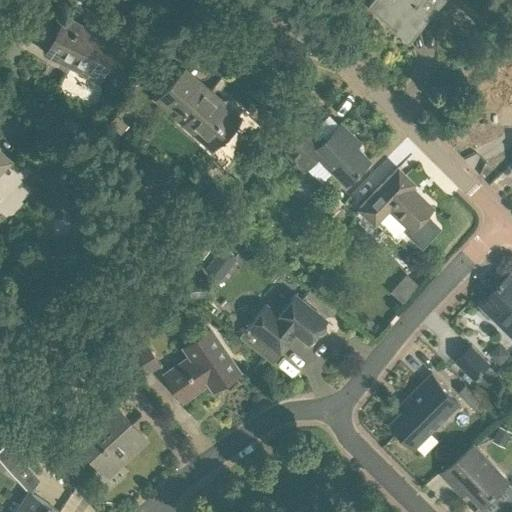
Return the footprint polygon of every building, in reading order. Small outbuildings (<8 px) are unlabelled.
[(372,0),(369,4),(405,36),(437,0),(372,0)] [(118,44),(65,15),(45,51),(99,79),(118,44)] [(466,112),(501,151),(511,140),(511,69),(506,63),(482,85),(487,91),(466,112)] [(213,101),(183,74),(182,73),(158,99),(203,139),(199,144),(225,167),(262,126),(244,110),(238,115),(217,97),(213,101)] [(349,139),(353,135),(341,123),(322,141),(310,130),(288,154),(304,169),(318,155),(332,170),(327,176),(337,187),(343,181),(344,182),(369,158),(349,139)] [(142,135),(137,144),(147,149),(152,140),(142,135)] [(0,168),(9,159),(0,150),(0,168)] [(292,163),(286,157),(271,171),(277,177),(292,163)] [(412,191),(414,189),(410,185),(413,182),(398,167),(360,206),(375,221),(388,207),(410,229),(432,207),(420,195),(418,197),(412,191)] [(223,247),(205,270),(219,281),(237,258),(223,247)] [(481,303),(511,333),(511,272),(481,303)] [(206,280),(189,281),(190,298),(208,296),(206,280)] [(326,325),(325,321),(326,319),(293,295),(278,314),(266,304),(249,325),(280,351),(296,331),(308,341),(315,332),(316,333),(320,333),(323,332),(326,329),(326,325)] [(210,326),(184,345),(191,355),(165,373),(183,399),(208,382),(213,388),(239,370),(210,326)] [(140,377),(160,363),(146,344),(126,358),(138,375),(140,377)] [(495,369),(490,364),(491,363),(472,345),(471,346),(458,359),(456,360),(475,378),(480,383),(495,369)] [(433,372),(409,395),(414,400),(392,421),(416,445),(461,401),(433,372)] [(486,403),(476,393),(467,384),(459,392),(478,411),(486,403)] [(119,410),(104,423),(95,413),(71,434),(99,465),(112,453),(120,462),(146,439),(119,410)] [(511,434),(500,429),(494,444),(507,450),(511,435),(511,434)] [(28,465),(44,450),(27,431),(11,446),(21,458),(9,469),(24,485),(36,474),(28,465)] [(483,503),(508,479),(475,445),(443,472),(463,493),(468,488),(483,503)] [(60,511),(29,491),(14,511),(60,511)]
